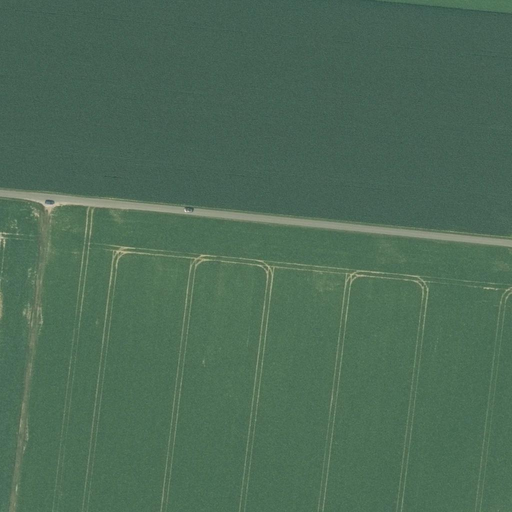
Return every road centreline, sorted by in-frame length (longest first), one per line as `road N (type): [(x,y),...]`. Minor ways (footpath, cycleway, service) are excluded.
road 1 (unclassified): [(511,244),(0,194)]
road 2 (track): [(48,199),(12,511)]
